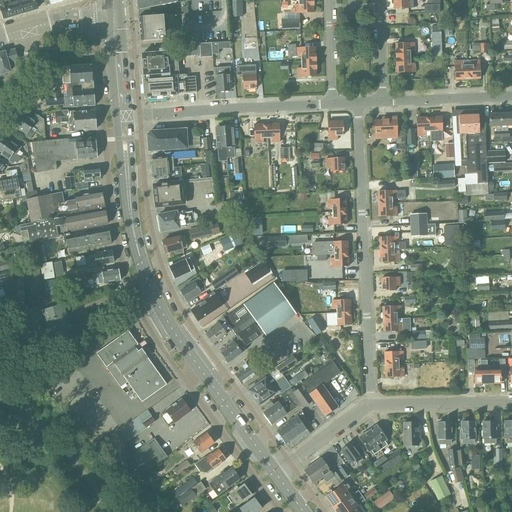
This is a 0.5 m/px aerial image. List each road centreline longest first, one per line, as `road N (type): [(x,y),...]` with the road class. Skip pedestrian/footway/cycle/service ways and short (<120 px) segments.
road 1 (residential): [(370,405),(356,103)]
road 2 (unclassified): [(121,116),(332,104)]
road 3 (residential): [(124,146),(105,147),(113,227),(141,314),(157,306)]
road 4 (residential): [(198,367),(183,379),(280,511)]
road 5 (residential): [(192,327),(158,258),(144,176),(127,178)]
road 6 (residential): [(257,447),(264,428),(192,327)]
road 7 (residential): [(370,405),(511,401)]
road 8 (secondary): [(157,306),(134,242),(127,178)]
road 9 (unclassified): [(383,102),(511,96)]
